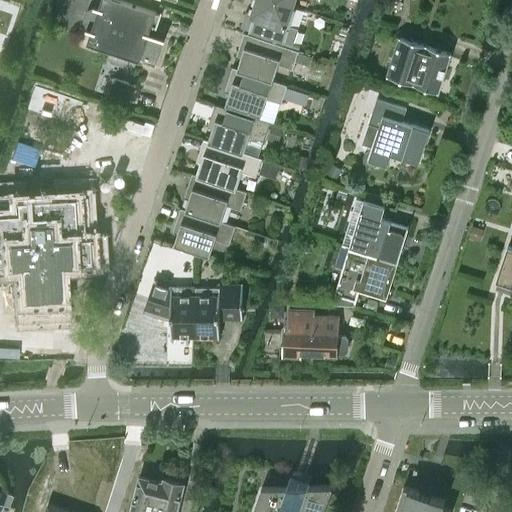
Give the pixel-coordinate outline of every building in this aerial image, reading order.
[(129,57),(155,65),(164,39),(165,39),(165,38),(149,33),(157,11),(122,0),(100,0),(99,6),(94,5),(93,7),(87,10),(84,21),(87,27),(86,29),(91,31),(87,43),(110,51),(109,56),(111,61),(122,65),(127,62),(129,57)] [(287,24),(293,6),(275,0),(255,0),(251,15),(245,13),(241,26),(293,44),(298,28),(287,24)] [(292,68),(299,50),(244,32),(239,47),(243,49),(237,68),(237,70),(272,81),(273,80),(278,64),(292,68)] [(387,75),(438,92),(451,52),(399,36),(387,75)] [(287,84),(273,80),(272,81),(237,70),(237,68),(232,66),(227,82),(232,83),(225,103),(261,115),(267,98),(281,103),(287,84)] [(130,104),(136,85),(113,77),(107,96),(130,104)] [(369,123),(362,143),(372,146),(371,150),(369,150),(367,151),(366,152),(364,154),(363,155),(363,157),(364,159),(365,161),(366,163),(367,164),(369,164),(371,164),(373,164),(375,163),(377,162),(387,165),(391,154),(418,163),(429,130),(402,121),(407,107),(377,98),(368,123),(369,123)] [(279,127),(269,124),(270,122),(215,104),(210,119),(214,121),(208,140),(208,142),(243,153),(244,152),(249,136),(264,141),(265,136),(275,139),(279,127)] [(203,155),(197,174),(196,176),(235,189),(236,187),(241,171),(256,176),(262,158),(244,152),(243,153),(208,142),(208,140),(204,138),(198,154),(203,155)] [(299,155),(295,168),(300,170),(305,156),(299,155)] [(192,190),(185,209),(185,210),(220,222),(221,220),(226,204),(241,209),(247,191),(236,187),(235,189),(196,176),(197,174),(192,173),(187,188),(192,190)] [(0,261),(17,261),(18,307),(56,306),(55,260),(87,260),(86,179),(0,180),(0,261)] [(364,199),(350,245),(349,246),(397,261),(408,226),(381,217),(384,206),(364,199)] [(235,225),(221,220),(220,222),(185,210),(185,209),(181,207),(176,222),(180,224),(174,244),(209,256),(215,239),(229,243),(235,225)] [(476,239),(479,228),(470,226),(467,236),(476,239)] [(397,261),(349,246),(350,245),(342,243),(335,266),(343,268),(335,293),(356,299),(359,288),(387,296),(397,261)] [(511,247),(508,246),(497,279),(509,283),(511,284),(511,247)] [(171,335),(195,335),(195,295),(172,294),(175,285),(162,280),(153,306),(171,312),(171,335)] [(195,287),(195,295),(195,335),(219,335),(220,312),(242,312),(242,285),(218,285),(218,287),(195,287)] [(301,352),(336,353),(336,351),(345,351),(348,349),(348,338),(345,335),(338,334),(338,316),(302,315),(302,310),(288,310),(287,331),(284,331),(283,355),(301,356),(301,352)] [(155,511),(164,480),(141,474),(131,511),(155,511)] [(177,511),(186,483),(165,477),(164,480),(155,511),(177,511)] [(292,486),(261,487),(252,511),(323,511),(330,494),(333,485),(309,486),(301,486),(301,485),(300,483),(298,482),(297,482),(295,483),(294,484),(292,486)] [(445,499),(416,490),(403,486),(394,511),(450,511),(451,509),(443,506),(445,499)] [(2,492),(0,498),(0,503),(8,506),(11,495),(2,492)]
